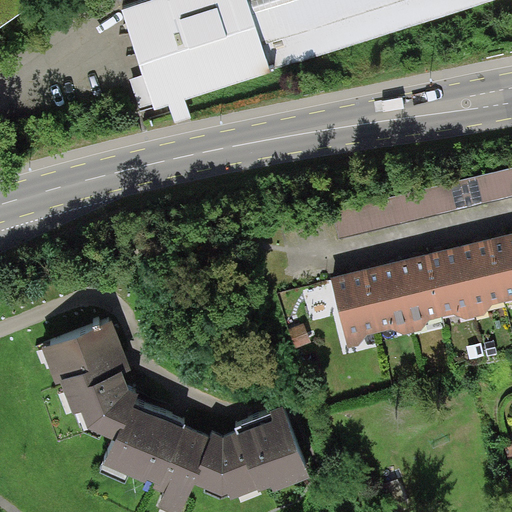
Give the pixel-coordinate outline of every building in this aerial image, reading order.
[(0,0),(0,22),(29,1),(29,0),(0,0)] [(511,0),(154,0),(124,10),(154,106),(272,72),(272,68),(488,0),(511,0)] [(511,168),(334,209),(340,235),(511,196),(511,168)] [(505,311),(511,308),(511,235),(488,241),(505,311)] [(473,318),(505,311),(488,241),(456,249),(473,318)] [(440,326),(473,318),(456,249),(424,257),(440,326)] [(408,334),(440,326),(424,257),(392,264),(408,334)] [(379,340),(408,334),(392,264),(362,271),(379,340)] [(346,348),(379,340),(362,271),(330,279),(346,348)] [(115,316),(45,341),(58,377),(64,375),(77,407),(84,405),(91,423),(115,434),(101,467),(128,480),(132,471),(150,479),(151,475),(156,477),(154,482),(166,487),(160,501),(182,511),(197,477),(234,493),(259,483),(261,486),(274,481),(275,486),(314,470),(287,402),(244,419),(237,422),(239,427),(227,431),(216,426),(214,431),(188,419),(186,423),(175,418),(135,400),(141,388),(128,352),(115,316)]
